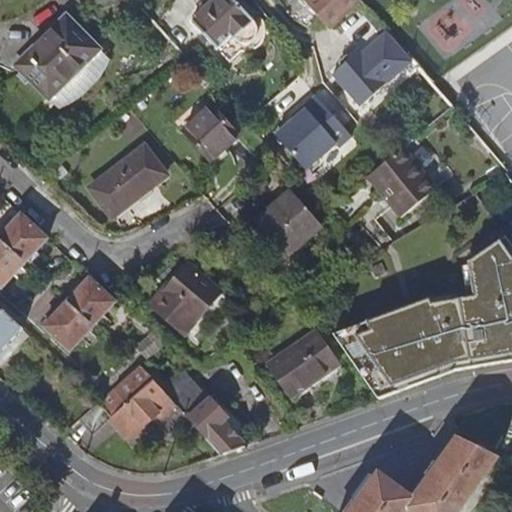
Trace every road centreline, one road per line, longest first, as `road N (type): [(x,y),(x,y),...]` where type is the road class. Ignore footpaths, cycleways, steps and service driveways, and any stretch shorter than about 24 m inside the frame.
road 1 (residential): [(511,381),(213,483),(138,496),(88,482),(0,406)]
road 2 (residential): [(0,168),(103,251),(137,246),(209,210)]
